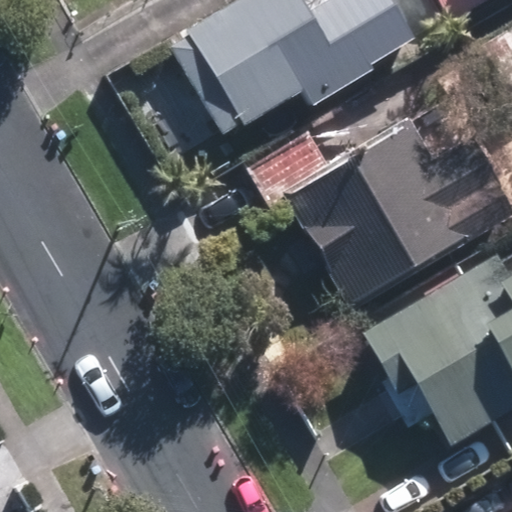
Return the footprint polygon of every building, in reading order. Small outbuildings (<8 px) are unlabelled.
[(374,0),(404,46),(475,0),(374,0)] [(236,12),(136,83),(190,159),(290,87),(236,12)] [(511,52),(497,34),(407,104),(446,154),(511,101),(511,52)] [(361,156),(244,222),(306,331),(463,242),(434,190),(394,213),(361,156)] [(511,272),(337,376),(384,455),(511,378),(511,272)]
